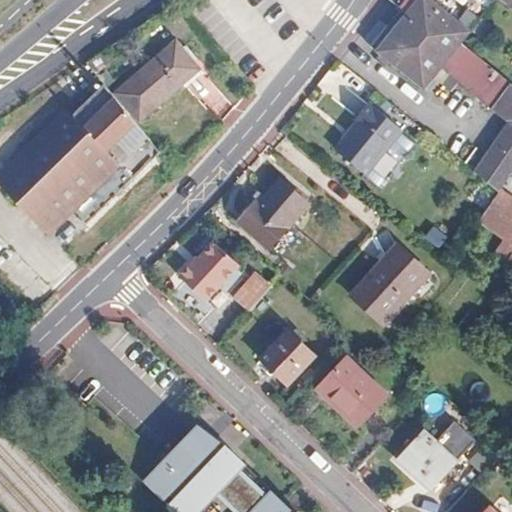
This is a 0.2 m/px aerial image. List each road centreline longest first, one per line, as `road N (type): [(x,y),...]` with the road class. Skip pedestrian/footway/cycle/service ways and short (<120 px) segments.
road 1 (residential): [(111,270),(255,128),(355,0)]
road 2 (residential): [(367,511),(111,270)]
road 3 (residential): [(0,378),(111,270)]
